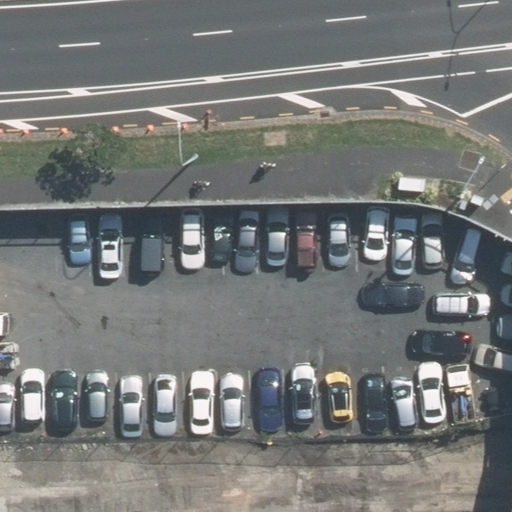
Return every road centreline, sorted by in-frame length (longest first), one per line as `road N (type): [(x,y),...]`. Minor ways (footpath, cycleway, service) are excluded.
road 1 (primary): [(395,29),(0,63)]
road 2 (trunk): [(511,91),(395,29)]
